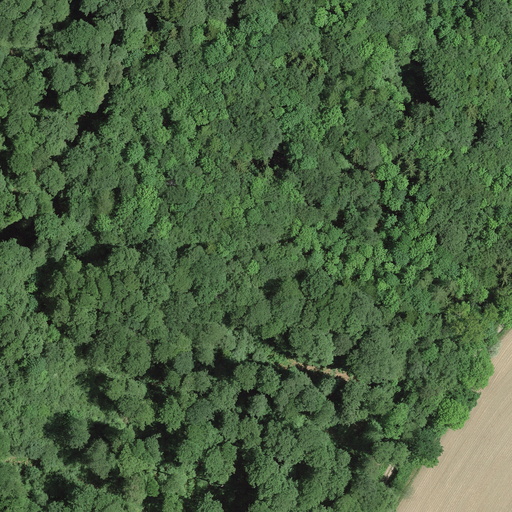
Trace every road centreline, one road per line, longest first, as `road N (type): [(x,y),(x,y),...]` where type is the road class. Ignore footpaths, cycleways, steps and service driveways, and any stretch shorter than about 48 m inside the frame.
road 1 (track): [(0,222),(160,0)]
road 2 (track): [(511,315),(439,393),(368,511)]
